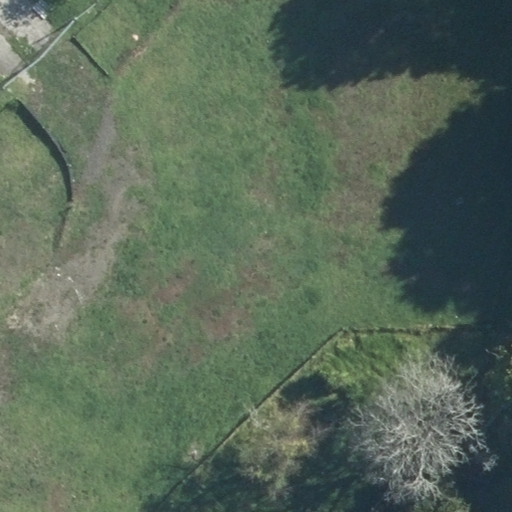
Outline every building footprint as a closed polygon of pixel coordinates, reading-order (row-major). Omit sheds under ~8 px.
[(308,96),(308,17),(194,17),(194,202),(307,203),(308,123),(316,123),(316,96),(308,96)] [(191,368),(76,161),(0,202),(0,259),(91,424),(191,368)] [(511,190),(458,186),(451,272),(511,277),(511,190)] [(260,242),(238,216),(208,241),(262,306),(305,271),(273,232),(260,242)] [(47,511),(107,511),(55,458),(24,489),(47,511)]
